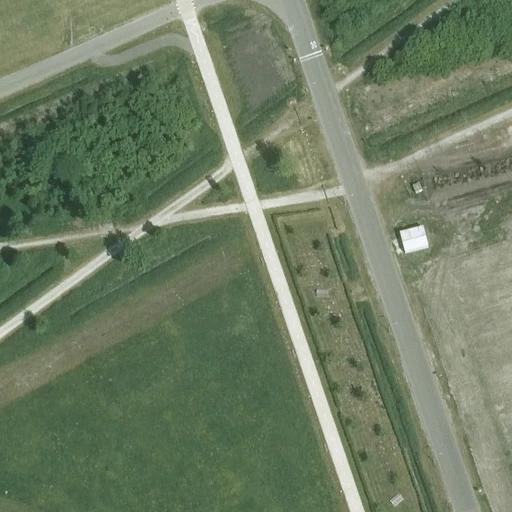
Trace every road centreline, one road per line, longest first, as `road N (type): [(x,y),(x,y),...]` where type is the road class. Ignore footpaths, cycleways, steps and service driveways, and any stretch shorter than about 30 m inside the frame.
road 1 (tertiary): [(287,0),(468,511)]
road 2 (residential): [(198,0),(0,88)]
